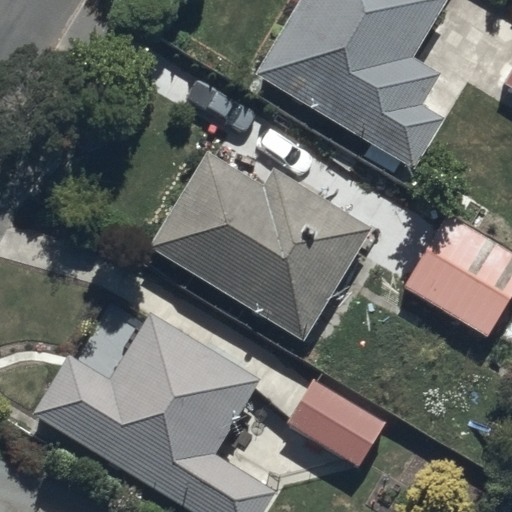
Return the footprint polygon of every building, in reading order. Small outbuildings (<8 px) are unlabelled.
[(442,0),(295,0),(255,70),(416,164),(444,114),(421,101),(440,68),(413,52),(442,0)] [(511,65),(502,81),(511,87),(511,65)] [(203,147),(144,243),(300,338),(367,228),(249,156),(241,170),(203,147)] [(511,251),(446,209),(399,282),(487,338),(511,298),(511,251)] [(68,350),(30,412),(193,511),(262,511),(273,494),(213,458),(260,380),(150,313),(112,377),(68,350)] [(386,421),(308,376),(280,424),(358,469),(386,421)]
